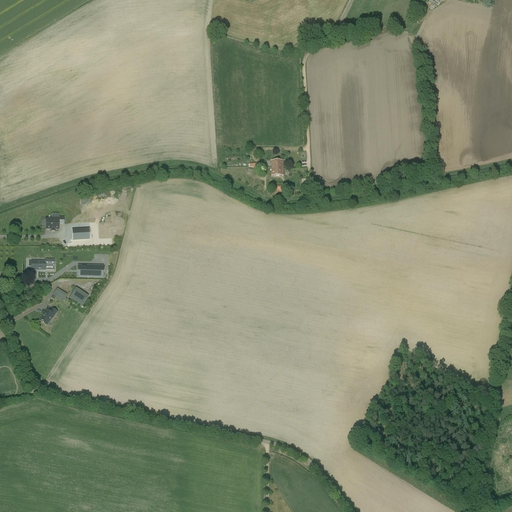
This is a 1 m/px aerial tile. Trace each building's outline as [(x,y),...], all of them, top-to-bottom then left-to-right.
[(272,177),(283,176),(283,161),(272,161),(272,177)] [(50,221),(46,220),(46,230),(51,230),(51,232),(55,232),(55,230),(58,230),(58,224),(63,224),(64,218),(58,218),(58,220),(55,220),(55,218),(50,218),(50,221)] [(89,229),(72,230),(72,241),(90,240),(89,229)] [(31,262),(31,270),(36,270),(38,270),(38,271),(45,271),(45,267),(49,267),(55,268),(55,262),(49,262),(45,261),(41,261),(31,261),(31,262)] [(78,266),(78,278),(103,278),(103,266),(78,266)] [(63,302),(68,295),(58,288),(53,295),(63,302)] [(70,298),(69,298),(82,307),(89,296),(76,288),(76,289),(70,298)] [(44,315),(40,321),(47,326),(52,318),(54,315),(50,312),(47,311),(45,315),(44,315)]
